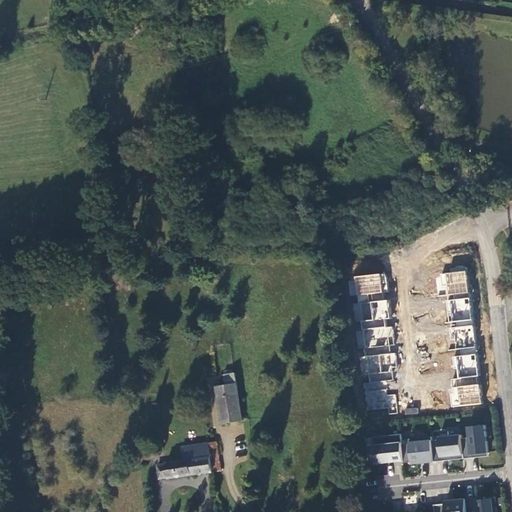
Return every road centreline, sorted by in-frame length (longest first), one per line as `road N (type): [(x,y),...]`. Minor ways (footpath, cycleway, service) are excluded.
road 1 (residential): [(354,0),(480,224),(511,451)]
road 2 (residential): [(467,226),(411,266),(423,389)]
road 3 (residential): [(368,491),(511,475)]
